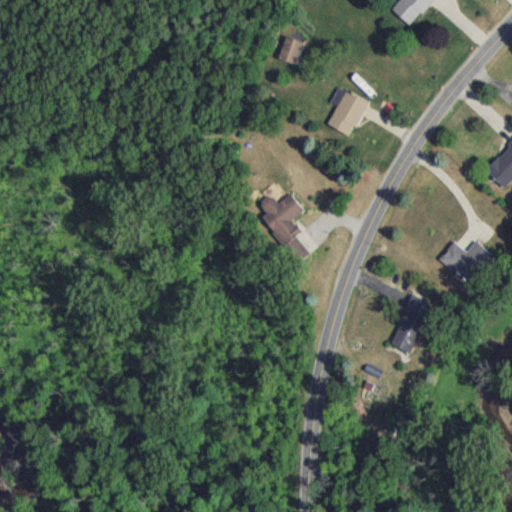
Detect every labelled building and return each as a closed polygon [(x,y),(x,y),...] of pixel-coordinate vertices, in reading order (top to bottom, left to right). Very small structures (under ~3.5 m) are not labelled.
[(406,31),(436,0),(401,0),(388,14),(406,31)] [(291,71),(300,49),(283,42),(274,64),(291,71)] [(324,129),(345,142),(365,108),(341,93),(331,109),(335,111),(324,129)] [(511,178),(511,143),(481,174),(499,191),(511,178)] [(280,252),(299,238),(289,224),(300,216),(288,199),(274,209),(267,201),(256,209),(265,220),(259,224),(280,252)] [(489,260),(471,247),(464,257),(449,246),(435,265),(468,289),(489,260)] [(410,358),(426,306),(404,299),(388,351),(410,358)]
